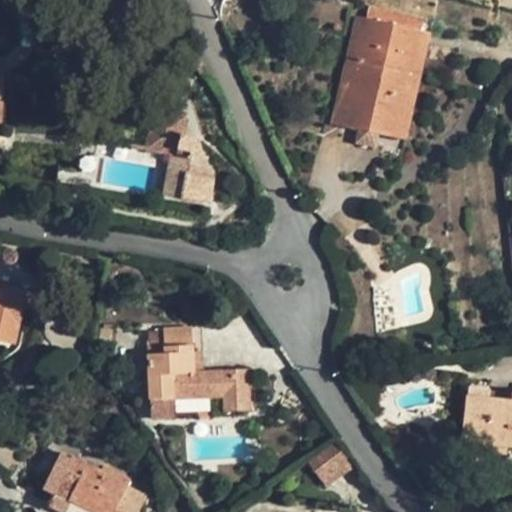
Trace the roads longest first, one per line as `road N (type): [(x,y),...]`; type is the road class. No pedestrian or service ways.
road 1 (residential): [(258,274),(193,247),(43,233),(0,219)]
road 2 (residential): [(285,238),(194,0)]
road 3 (residential): [(411,511),(383,481),(297,341)]
